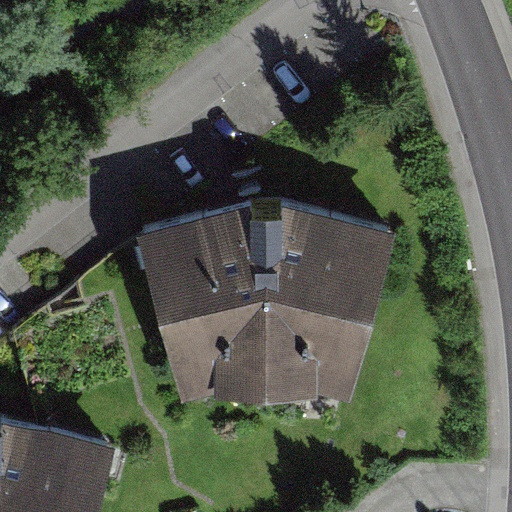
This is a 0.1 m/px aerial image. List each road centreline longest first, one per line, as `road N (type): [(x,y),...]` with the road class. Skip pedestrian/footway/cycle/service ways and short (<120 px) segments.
road 1 (residential): [(313,0),(0,252)]
road 2 (residential): [(447,0),(491,109),(511,191)]
